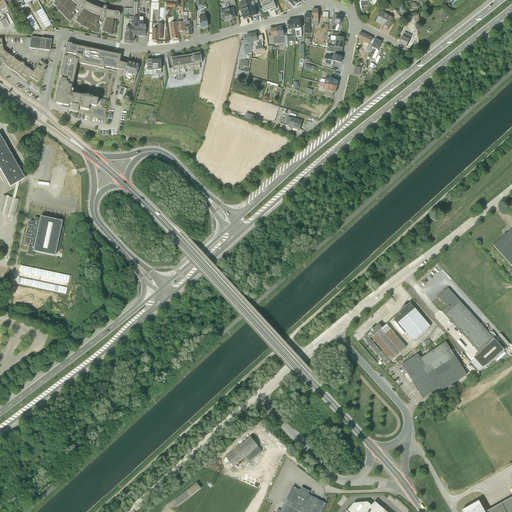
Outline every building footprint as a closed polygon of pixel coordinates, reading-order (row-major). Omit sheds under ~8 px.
[(3,0),(0,0),(0,14),(8,10),(7,7),(3,0)] [(34,3),(36,1),(35,0),(15,0),(16,2),(20,8),(26,5),(28,8),(32,6),(30,2),(33,1),(34,3)] [(111,34),(114,35),(116,21),(113,21),(113,19),(116,19),(118,18),(119,17),(119,15),(119,14),(118,13),(117,12),(105,10),(106,8),(106,7),(103,7),(102,10),(90,5),(85,2),(86,0),(82,0),(81,0),(46,0),(48,3),(50,0),(57,0),(53,4),(57,8),(56,9),(58,11),(59,10),(70,22),(73,17),(71,14),(77,6),(78,6),(77,9),(78,9),(80,11),(81,8),(83,9),(81,13),(80,13),(75,22),(80,25),(79,26),(82,27),(83,27),(82,27),(83,26),(97,34),(98,28),(96,26),(99,16),(100,16),(99,19),(103,20),(104,17),(105,18),(104,22),(102,32),(108,34),(108,35),(111,35),(111,34)] [(249,0),(247,0),(248,3),(246,4),(250,17),(256,15),(255,11),(256,11),(255,7),(252,7),(249,0)] [(272,0),(264,0),(260,2),(262,7),(264,13),(270,10),(270,12),(276,9),(276,8),(273,1),(272,0)] [(240,11),(243,20),(249,18),(249,17),(250,17),(245,1),(239,3),(242,10),(240,11)] [(123,9),(123,15),(137,16),(138,3),(132,2),(132,9),(123,9)] [(221,10),(223,20),(235,18),(233,8),(221,10)] [(39,11),(44,28),(50,26),(44,9),(39,11)] [(203,11),(200,12),(201,16),(198,17),(199,22),(198,23),(199,26),(202,28),(208,27),(203,11)] [(385,13),(381,11),(376,22),(387,28),(392,18),(385,14),(385,13)] [(191,14),(191,18),(190,18),(190,21),(187,22),(187,13),(183,12),(184,32),(184,37),(192,35),(191,29),(192,29),(191,21),(195,20),(195,14),(191,14)] [(337,31),(343,17),(337,15),(334,14),(332,19),(332,20),(329,28),(334,30),(337,31)] [(32,15),(27,18),(34,31),(39,28),(32,15)] [(124,41),(133,42),(134,36),(144,37),(145,28),(143,28),(143,23),(142,23),(142,18),(129,17),(129,23),(130,23),(130,27),(126,26),(125,35),(124,35),(124,41)] [(287,42),(292,42),(292,45),(295,45),(296,38),(296,35),(293,21),(287,22),(289,30),(291,30),(291,33),(292,33),(291,33),(291,36),(287,36),(287,42)] [(170,30),(171,40),(178,39),(176,23),(169,23),(170,29),(170,30)] [(152,29),(151,41),(156,41),(157,39),(162,39),(163,25),(157,24),(157,30),(152,29)] [(284,46),(284,43),(287,43),(287,42),(287,36),(284,36),(282,27),(276,28),(278,37),(278,44),(278,46),(284,46)] [(368,44),(365,50),(370,53),(371,48),(375,40),(372,39),(373,38),(360,32),(357,38),(368,44)] [(262,35),(259,36),(259,37),(256,37),(256,33),(251,34),(253,47),(252,47),(253,50),(252,50),(251,53),(263,50),(262,46),(263,46),(263,42),(263,41),(262,35)] [(404,33),(399,44),(406,47),(409,40),(410,40),(412,36),(404,33)] [(253,47),(251,34),(246,36),(248,46),(243,47),(245,54),(251,53),(252,50),(253,50),(252,47),(253,47)] [(344,38),(331,36),(330,40),(335,41),(334,46),(327,45),(327,49),(342,53),(344,38)] [(31,38),(29,48),(49,51),(51,40),(31,37),(31,38)] [(0,61),(1,62),(3,60),(5,61),(3,64),(6,65),(5,66),(11,71),(12,70),(19,76),(26,81),(29,77),(37,82),(45,71),(43,70),(46,66),(44,65),(46,63),(42,60),(41,62),(40,61),(33,71),(22,62),(21,64),(10,55),(11,54),(4,49),(3,49),(1,39),(0,39),(0,61)] [(370,53),(369,57),(372,58),(376,50),(377,51),(381,42),(375,39),(375,40),(371,48),(370,53)] [(71,44),(66,43),(54,99),(57,100),(56,104),(64,106),(64,105),(64,104),(70,105),(69,112),(105,120),(106,118),(105,117),(107,107),(101,105),(102,99),(72,93),(73,90),(71,89),(77,63),(103,69),(104,67),(117,70),(120,55),(71,45),(71,44)] [(201,63),(199,53),(194,53),(194,54),(191,54),(191,55),(170,58),(172,68),(169,69),(170,76),(185,73),(193,72),(193,70),(200,69),(199,63),(201,63)] [(325,55),(323,63),(332,65),(333,61),(340,63),(342,57),(333,55),(333,57),(325,55)] [(154,60),(146,60),(147,71),(156,70),(156,74),(161,73),(161,58),(154,59),(154,60)] [(134,82),(139,65),(127,62),(122,79),(134,82)] [(306,65),(304,64),(303,68),(304,69),(313,72),(315,67),(306,64),(306,65)] [(330,77),(326,76),(324,84),(336,87),(338,81),(333,80),(333,78),(330,78),(330,77)] [(326,95),(332,97),(333,93),(335,93),(336,87),(320,83),(319,87),(327,88),(326,91),(327,91),(326,95)] [(117,99),(122,101),(126,89),(120,87),(117,99)] [(288,117),(285,125),(299,130),(301,122),(288,117)] [(0,135),(0,169),(10,187),(15,184),(12,198),(9,197),(9,196),(6,196),(3,195),(0,204),(0,214),(1,215),(4,216),(4,215),(7,216),(7,217),(10,218),(10,217),(13,218),(18,200),(15,199),(19,182),(24,178),(20,170),(21,170),(19,167),(19,168),(12,157),(13,157),(12,154),(11,155),(5,144),(6,143),(4,141),(3,142),(0,135)] [(28,224),(23,245),(28,246),(27,254),(32,255),(33,251),(54,256),(55,251),(59,251),(64,227),(61,226),(62,221),(40,217),(40,218),(35,217),(34,221),(30,221),(29,224),(28,224)] [(511,270),(508,274),(511,278),(511,277),(511,228),(493,246),(511,266),(511,270)] [(493,339),(448,288),(438,297),(447,306),(442,312),(478,353),(493,339)] [(410,303),(406,306),(404,306),(403,306),(401,308),(401,309),(398,312),(399,314),(393,318),(413,341),(430,326),(410,303)] [(386,364),(406,347),(387,324),(382,328),(379,324),(374,328),(373,327),(369,330),(370,331),(363,337),(364,339),(365,341),(366,341),(367,342),(366,342),(378,355),(386,364)] [(504,350),(494,339),(493,339),(478,353),(473,358),(482,368),(489,364),(504,350)] [(412,382),(454,354),(446,342),(421,358),(418,354),(401,365),(407,373),(412,382)] [(442,391),(467,375),(454,354),(412,382),(416,388),(423,398),(439,388),(442,391)] [(410,384),(412,382),(407,373),(404,375),(410,384)] [(261,452),(261,450),(250,437),(225,457),(233,467),(246,457),(250,461),(261,452)] [(174,500),(178,506),(201,488),(196,483),(174,500)] [(299,491),(292,487),(279,511),(321,511),(324,507),(326,504),(308,495),(310,492),(301,487),(299,491)] [(511,511),(511,497),(486,511),(511,511)] [(354,503),(345,511),(386,511),(375,502),(371,505),(368,503),(354,503)]
